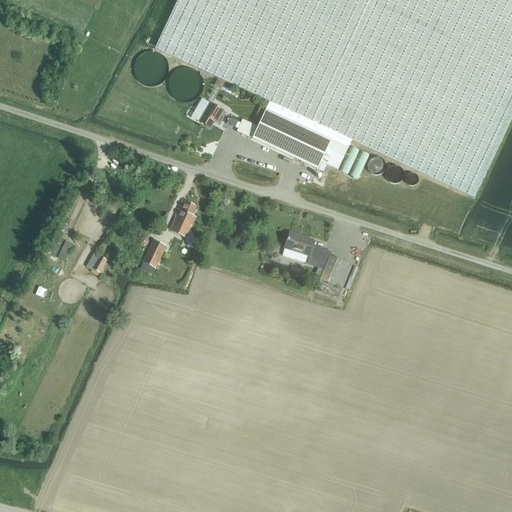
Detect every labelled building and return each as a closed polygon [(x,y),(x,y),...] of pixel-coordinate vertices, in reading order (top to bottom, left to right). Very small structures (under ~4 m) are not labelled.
[(268,104),(265,111),(347,150),(351,142),(473,200),(511,115),(511,0),(177,0),(154,50),(268,104)] [(214,122),(217,124),(224,112),(210,104),(199,123),(209,129),(214,122)] [(260,109),(255,120),(260,122),(265,111),(260,109)] [(347,150),(265,111),(260,122),(251,140),(317,171),(321,164),(337,171),(347,150)] [(229,120),(227,125),(237,130),(240,125),(229,120)] [(192,238),(194,234),(199,237),(204,228),(198,225),(197,227),(192,225),(196,218),(191,216),(195,208),(182,202),(175,217),(176,218),(170,231),(186,239),(185,242),(188,244),(186,247),(193,250),(196,244),(192,242),(194,239),(192,238)] [(289,234),(282,257),(305,264),(305,265),(318,269),(323,271),(329,257),(331,253),(311,246),(313,241),(289,234)] [(363,256),(369,240),(362,238),(356,254),(363,256)] [(147,245),(147,242),(147,240),(145,239),(142,239),(140,240),(139,242),(139,244),(141,246),(143,247),(145,247),(147,245)] [(143,264),(155,270),(166,248),(153,242),(143,264)] [(106,262),(99,257),(92,270),(99,274),(106,262)] [(323,271),(320,280),(342,288),(352,266),(329,257),(323,271)] [(168,274),(181,279),(185,270),(172,264),(168,274)]
